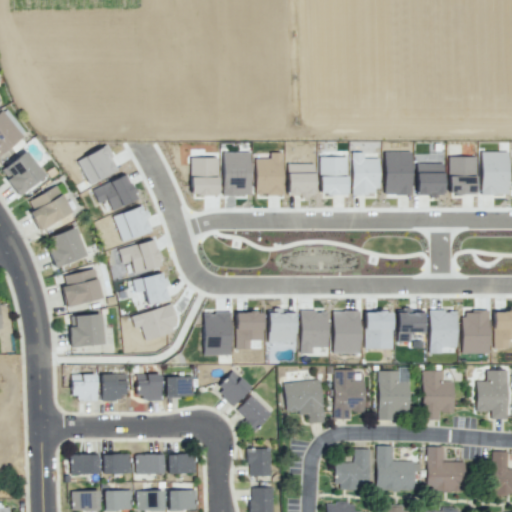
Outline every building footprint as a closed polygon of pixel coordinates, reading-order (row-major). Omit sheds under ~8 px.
[(0,154),(21,136),(0,112),(0,154)] [(74,161),(87,185),(117,169),(103,145),(74,161)] [(42,174),(23,151),(0,169),(0,173),(17,195),(42,174)] [(220,152),(220,195),(248,194),(247,151),(220,152)] [(381,194),(408,195),(409,152),(382,151),(381,194)] [(505,151),(478,152),(478,194),(506,194),(505,151)] [(376,158),(362,159),(362,152),(348,152),(349,194),(376,194),(376,158)] [(252,159),(252,195),(280,195),(280,153),(267,153),(267,158),(252,159)] [(344,156),(316,157),(317,194),(344,194),(344,156)] [(473,156),(445,157),(446,194),(474,194),(473,156)] [(215,194),(215,157),(187,158),(188,195),(215,194)] [(312,196),(312,164),(285,163),(284,196),(312,196)] [(441,163),(414,163),(413,195),(441,195),(441,163)] [(90,189),(96,204),(105,200),(109,210),(135,199),(124,174),(90,189)] [(26,201),(31,209),(27,212),(37,230),(69,212),(54,185),(26,201)] [(150,230),(140,205),(110,216),(119,242),(150,230)] [(43,236),(51,266),(82,258),(74,228),(43,236)] [(115,249),(119,264),(128,262),(131,273),(159,266),(152,239),(115,249)] [(99,298),(92,268),(61,275),(63,285),(59,286),(63,306),(99,298)] [(129,280),(132,292),(141,290),(145,305),(167,299),(161,272),(129,280)] [(138,326),(142,340),(176,329),(168,304),(128,316),(132,328),(138,326)] [(422,333),(422,309),(394,309),(394,341),(408,342),(408,332),(422,333)] [(265,342),(292,342),(293,310),(275,310),(275,312),(266,311),(265,342)] [(324,310),(296,311),(297,353),(310,353),(310,347),(325,347),(324,310)] [(330,353),(357,352),(356,310),(329,311),(330,353)] [(491,348),(505,348),(505,339),(511,339),(511,310),(490,311),(491,348)] [(389,348),(389,312),(362,311),(361,348),(389,348)] [(201,355),(228,355),(228,312),(200,312),(201,355)] [(232,348),(260,349),(260,312),(233,312),(232,348)] [(459,353),(486,353),(486,312),(458,312),(459,353)] [(101,343),(98,313),(71,316),(73,326),(66,327),(68,347),(101,343)] [(330,419),(347,419),(347,411),(361,412),(362,380),(352,380),(352,370),(331,369),(330,419)] [(248,387),(230,370),(213,388),(231,405),(248,387)] [(396,370),(374,371),(376,420),(391,419),(390,410),(407,410),(406,382),(397,382),(396,370)] [(451,412),(451,381),(440,381),(441,371),(420,370),(419,419),(436,420),(436,412),(451,412)] [(504,370),(483,370),(483,381),(473,381),(474,412),(488,411),(488,419),(505,419),(504,370)] [(98,374),(99,400),(122,400),(121,373),(98,374)] [(68,399),(94,398),(93,374),(68,375),(68,399)] [(133,374),(134,399),(158,398),(157,374),(133,374)] [(162,377),(163,397),(189,396),(189,376),(162,377)] [(282,412),(297,411),(297,415),(305,414),(306,423),(320,422),(318,380),(281,382),(282,412)] [(253,430),(269,413),(249,394),(233,411),(253,430)] [(390,445),(373,446),(373,491),(411,490),(411,461),(390,461),(390,445)] [(424,492),(462,491),(462,461),(440,462),(440,446),(423,447),(424,492)] [(268,475),(268,448),(245,448),(245,476),(268,475)] [(333,462),(332,488),(366,489),(367,449),(351,448),(350,463),(333,462)] [(490,495),(511,494),(511,468),(505,469),(504,451),(489,452),(490,495)] [(99,474),(127,473),(127,453),(99,454),(99,474)] [(192,473),(192,453),(164,454),(164,473),(192,473)] [(95,473),(95,454),(67,455),(67,474),(95,473)] [(159,473),(159,454),(132,454),(132,473),(159,473)] [(270,511),(270,487),(247,487),(246,511),(270,511)] [(96,510),(96,490),(68,491),(68,511),(96,510)] [(101,491),(101,510),(129,510),(128,490),(101,491)] [(160,510),(160,490),(133,491),(134,511),(160,510)] [(165,490),(165,510),(193,509),(193,490),(165,490)] [(357,511),(358,511),(352,511),(352,503),(323,503),(323,511),(357,511)]
